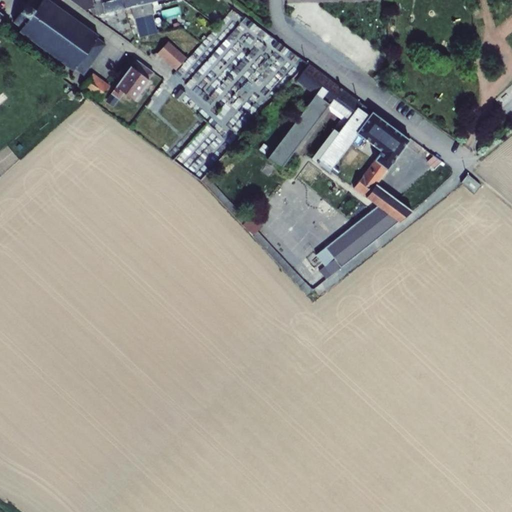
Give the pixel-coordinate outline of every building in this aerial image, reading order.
[(28,0),(13,22),(21,29),(18,32),(73,71),(74,69),(83,75),(106,45),(97,38),(98,36),(48,0),(28,0)] [(96,15),(92,0),(70,0),(84,10),(90,9),(93,15),(96,15)] [(92,0),(96,15),(104,13),(100,0),(92,0)] [(100,0),(104,13),(104,14),(125,9),(122,0),(100,0)] [(122,0),(125,9),(130,7),(150,2),(156,1),(156,0),(122,0)] [(150,2),(130,7),(133,18),(135,18),(138,30),(135,31),(137,37),(159,32),(158,26),(155,26),(151,14),(153,13),(150,2)] [(168,41),(157,54),(175,70),(186,58),(168,41)] [(112,94),(106,102),(113,107),(118,99),(120,100),(125,93),(134,100),(149,80),(153,73),(135,59),(130,66),(115,87),(116,87),(111,93),(112,94)] [(305,108),(267,159),(280,169),(328,105),(348,119),(338,132),(334,128),(311,158),(316,162),(329,172),(357,134),(381,151),(353,188),(378,206),(398,222),(411,211),(398,202),(375,185),(408,140),(308,64),(295,81),(315,95),(309,103),(302,99),(298,104),(305,108)] [(93,74),(82,88),(100,100),(110,86),(93,74)] [(398,202),(411,211),(451,176),(452,173),(452,171),(450,169),(433,156),(427,162),(434,169),(398,202)] [(467,175),(461,183),(474,193),(480,185),(467,175)] [(242,225),(247,220),(205,176),(200,180),(242,225)] [(398,222),(378,206),(316,255),(324,267),(319,271),(326,279),(398,222)] [(247,220),(242,225),(252,236),(257,231),(263,226),(253,215),(247,220)] [(257,231),(252,236),(307,295),(312,290),(257,231)]
